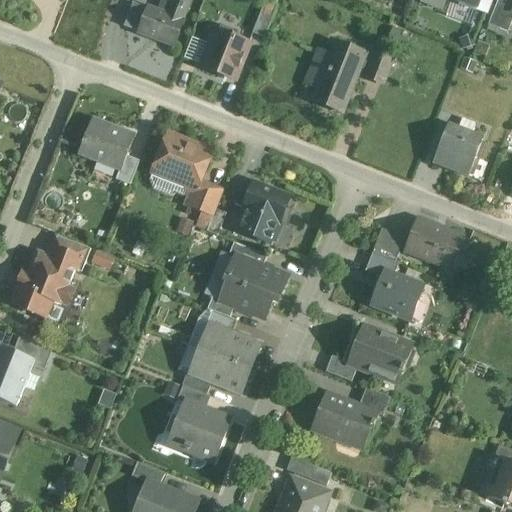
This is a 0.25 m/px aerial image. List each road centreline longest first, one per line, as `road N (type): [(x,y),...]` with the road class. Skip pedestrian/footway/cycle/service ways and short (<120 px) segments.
road 1 (residential): [(226,511),(361,167)]
road 2 (residential): [(361,167),(80,62)]
road 3 (residential): [(0,255),(80,62)]
road 4 (residential): [(511,230),(361,167)]
